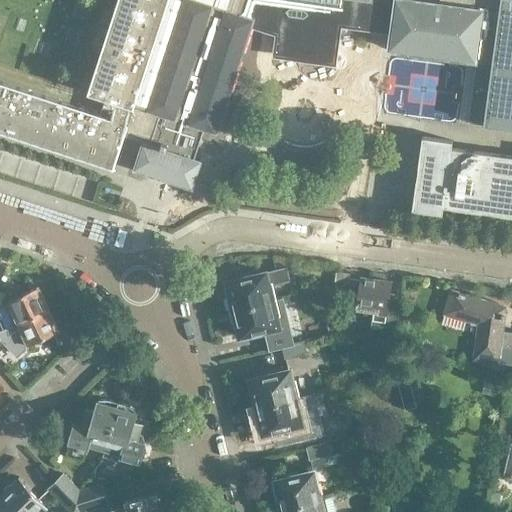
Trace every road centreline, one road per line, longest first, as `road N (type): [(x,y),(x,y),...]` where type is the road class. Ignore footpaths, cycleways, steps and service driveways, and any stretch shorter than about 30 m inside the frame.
road 1 (residential): [(511,270),(234,234),(177,250),(145,286)]
road 2 (residential): [(221,511),(168,309),(145,286)]
road 3 (residential): [(0,440),(121,330),(145,286)]
road 4 (residential): [(145,286),(47,236),(0,222)]
